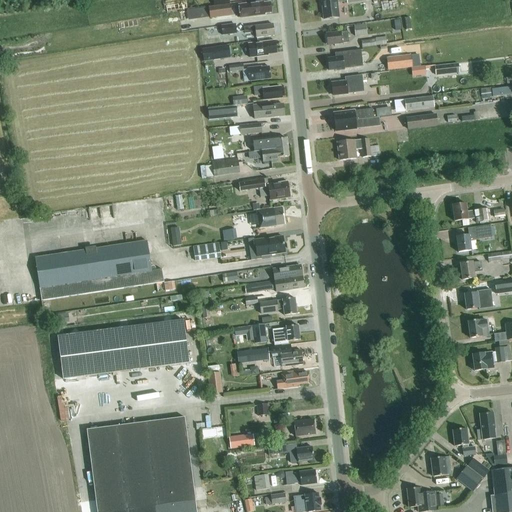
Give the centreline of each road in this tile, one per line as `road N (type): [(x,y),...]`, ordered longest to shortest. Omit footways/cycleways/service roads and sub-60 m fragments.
road 1 (unclassified): [(88,511),(77,445),(80,416),(90,407),(331,389)]
road 2 (secondary): [(314,206),(286,0)]
road 3 (residential): [(451,396),(423,191)]
road 4 (secondary): [(331,389),(314,206)]
